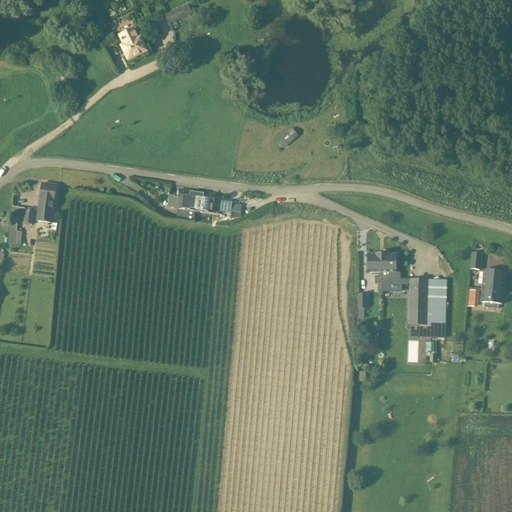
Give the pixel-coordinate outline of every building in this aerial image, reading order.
[(169,25),(192,15),(188,5),(165,15),(169,25)] [(138,39),(133,30),(120,36),(124,46),(122,47),(128,60),(146,52),(140,38),(138,39)] [(284,149),(299,136),(292,129),(277,141),(284,149)] [(51,223),(53,209),(57,186),(42,183),(36,221),(51,223)] [(195,204),(197,191),(180,189),(177,209),(194,212),(195,204)] [(195,204),(194,212),(213,214),(216,194),(197,191),(195,204)] [(231,213),(233,199),(222,197),(220,212),(231,213)] [(33,225),(35,211),(26,210),(26,209),(13,207),(12,218),(24,219),(23,223),(33,225)] [(28,233),(28,228),(17,227),(18,224),(10,224),(9,245),(17,246),(18,232),(28,233)] [(479,266),(480,254),(472,253),(470,265),(479,266)] [(381,295),(382,295),(381,255),(376,255),(367,255),(368,274),(378,274),(378,276),(375,277),(375,285),(378,284),(378,291),(381,291),(381,295)] [(381,255),(382,295),(386,295),(388,292),(388,287),(387,285),(387,284),(389,284),(389,274),(396,274),(396,255),(381,255)] [(483,291),(503,293),(505,276),(484,274),(482,291),(483,291)] [(446,313),(447,281),(410,279),(408,326),(417,326),(417,338),(437,339),(438,326),(439,313),(446,313)] [(468,307),(479,307),(480,290),(469,290),(468,307)] [(502,308),(503,293),(483,291),(482,306),(486,307),(485,311),(497,312),(498,308),(502,308)] [(358,320),(364,319),(364,310),(367,310),(367,295),(358,295),(358,320)]
